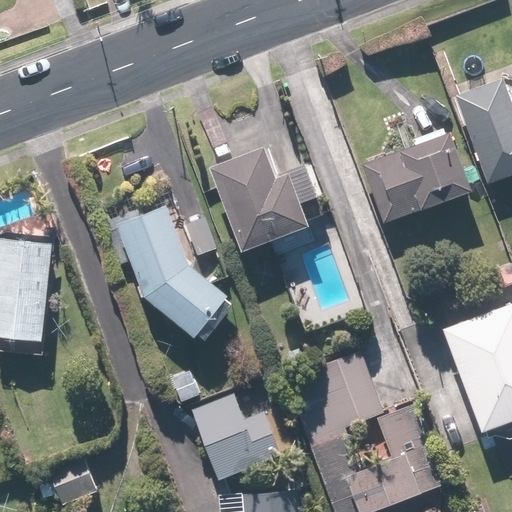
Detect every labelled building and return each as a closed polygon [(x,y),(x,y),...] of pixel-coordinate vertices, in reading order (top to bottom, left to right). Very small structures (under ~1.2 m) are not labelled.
[(511,103),(503,78),(456,96),(488,182),(511,173),(511,103)] [(450,132),(362,164),(383,222),(472,189),(450,132)] [(266,147),(211,167),(242,250),(308,225),(289,173),(277,177),(266,147)] [(228,294),(190,264),(168,203),(117,222),(144,295),(196,335),(228,294)] [(218,247),(207,218),(190,225),(201,254),(218,247)] [(0,334),(44,338),(53,241),(0,236),(0,334)] [(511,300),(443,327),(482,429),(511,418),(511,300)] [(299,414),(336,511),(365,511),(443,483),(413,403),(377,417),(391,454),(359,466),(344,425),(384,410),(360,348),(314,366),(328,403),(299,414)] [(192,408),(220,477),(281,453),(264,409),(244,417),(234,391),(192,408)] [(48,468),(63,504),(98,490),(83,454),(48,468)] [(301,511),(299,488),(243,493),(244,511),(301,511)]
